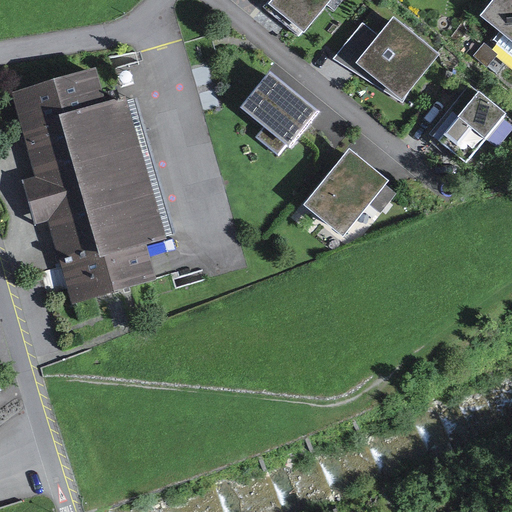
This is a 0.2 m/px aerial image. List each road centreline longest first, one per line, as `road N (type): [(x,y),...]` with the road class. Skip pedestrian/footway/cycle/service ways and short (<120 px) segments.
road 1 (residential): [(217,0),(432,177)]
road 2 (residential): [(0,281),(67,511)]
road 3 (residential): [(165,0),(107,39),(0,55)]
